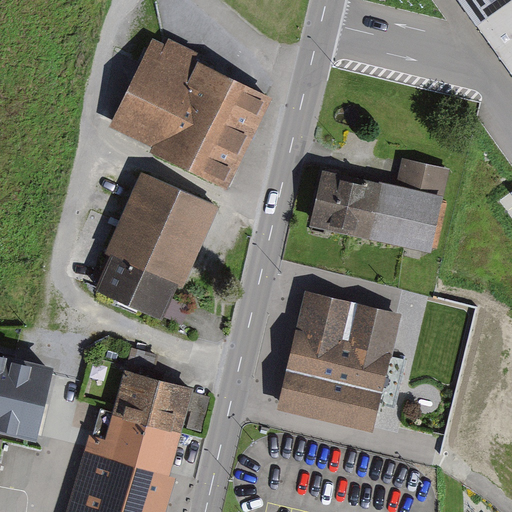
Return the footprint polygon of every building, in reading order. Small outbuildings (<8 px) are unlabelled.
[(511,0),(461,0),(511,71),(511,0)] [(116,124),(229,185),(278,96),(166,35),(116,124)] [(319,226),(440,252),(458,170),(410,159),(404,189),(331,173),(319,226)] [(298,210),(312,213),(320,174),(307,171),(298,210)] [(229,207),(153,172),(100,285),(176,320),(229,207)] [(315,291),(288,409),(386,432),(413,314),(315,291)] [(42,372),(0,361),(0,419),(30,426),(42,372)] [(134,372),(123,415),(190,433),(202,391),(134,372)] [(90,453),(179,477),(190,433),(123,415),(117,438),(96,432),(90,453)] [(168,511),(179,477),(90,453),(80,491),(71,489),(79,460),(43,451),(29,503),(61,511),(168,511)]
